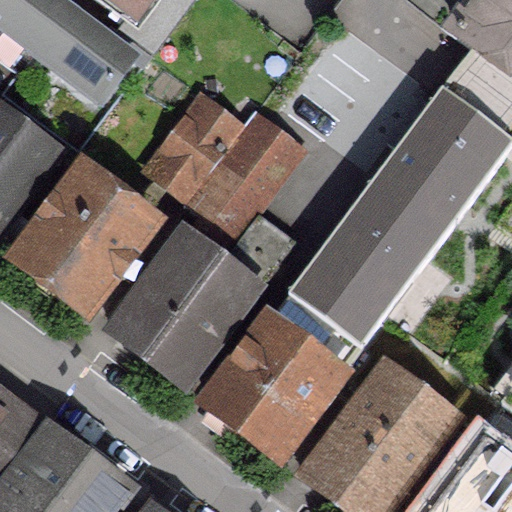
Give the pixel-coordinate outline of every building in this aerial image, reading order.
[(0,0),(0,32),(98,106),(131,62),(142,69),(150,58),(112,30),(104,41),(48,0),(0,0)] [(95,0),(126,23),(143,0),(95,0)] [(470,37),(485,48),(511,68),(511,0),(406,0),(405,1),(442,28),(424,80),(430,84),(433,87),(470,37)] [(433,87),(442,94),(511,146),(511,68),(485,48),(470,37),(433,87)] [(511,146),(442,94),(289,299),(360,352),(511,149),(511,146)] [(203,107),(153,174),(188,201),(238,134),(203,107)] [(0,230),(55,156),(0,113),(0,230)] [(253,122),(192,204),(211,218),(203,228),(224,244),(293,152),(253,122)] [(82,173),(13,262),(87,318),(154,228),(82,173)] [(511,188),(511,187),(496,207),(511,219),(511,188)] [(224,269),(183,238),(111,335),(184,390),(291,246),(259,223),(224,269)] [(279,462),(360,352),(289,299),(207,407),(279,462)] [(413,391),(385,370),(302,479),(346,511),(392,511),(491,380),(446,347),(413,391)] [(511,392),(499,409),(511,418),(511,392)] [(0,499),(47,437),(0,402),(0,499)] [(473,451),(477,454),(433,511),(511,511),(511,438),(498,428),(492,424),(486,431),(492,435),(486,444),(480,442),(473,451)] [(116,511),(128,497),(47,437),(0,499),(0,511),(116,511)]
